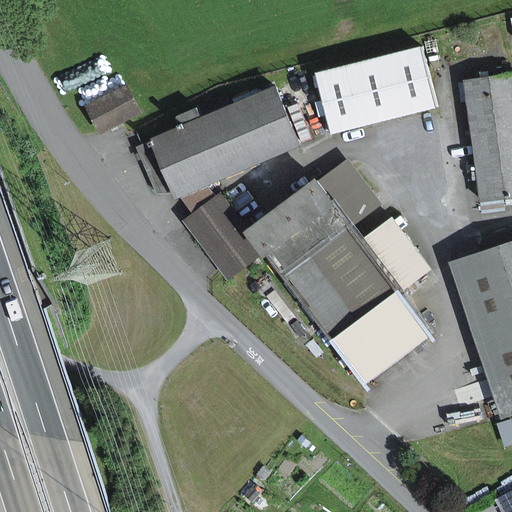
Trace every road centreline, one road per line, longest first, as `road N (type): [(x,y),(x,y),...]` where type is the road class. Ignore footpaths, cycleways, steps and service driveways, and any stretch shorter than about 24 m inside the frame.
road 1 (residential): [(425,511),(93,197),(0,29)]
road 2 (motorway): [(71,511),(0,282)]
road 3 (track): [(140,386),(0,340)]
road 4 (track): [(140,386),(179,511)]
